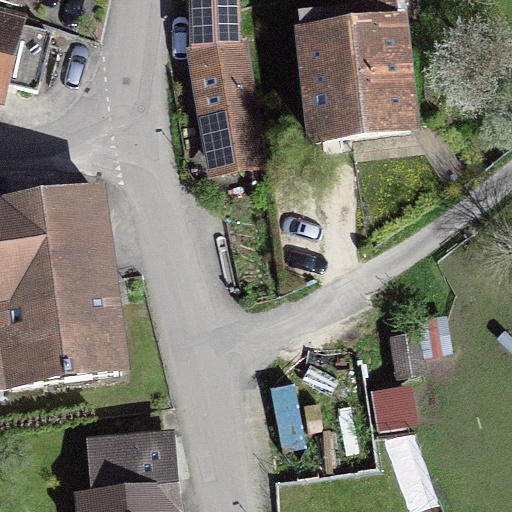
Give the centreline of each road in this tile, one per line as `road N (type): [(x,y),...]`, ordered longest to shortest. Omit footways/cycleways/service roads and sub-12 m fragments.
road 1 (residential): [(203,347),(294,313),(511,167)]
road 2 (residential): [(203,347),(127,142)]
road 3 (residential): [(226,511),(203,347)]
road 4 (residential): [(141,0),(127,142)]
road 5 (residential): [(127,142),(0,157)]
